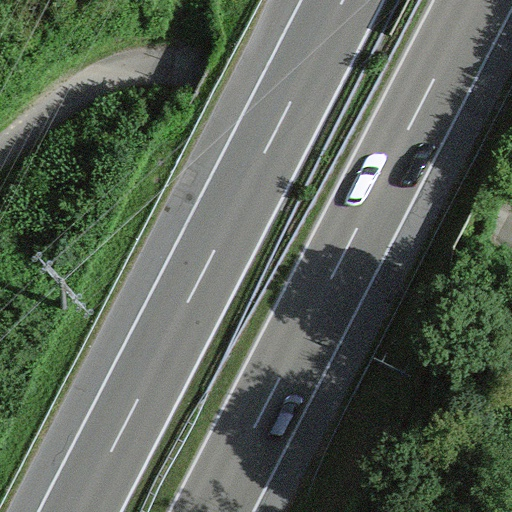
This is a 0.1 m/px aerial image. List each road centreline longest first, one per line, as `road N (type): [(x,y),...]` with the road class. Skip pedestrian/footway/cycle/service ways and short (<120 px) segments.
road 1 (motorway): [(214,511),(478,0)]
road 2 (motorway): [(341,0),(78,511)]
road 3 (track): [(0,154),(68,95),(121,70),(204,69)]
